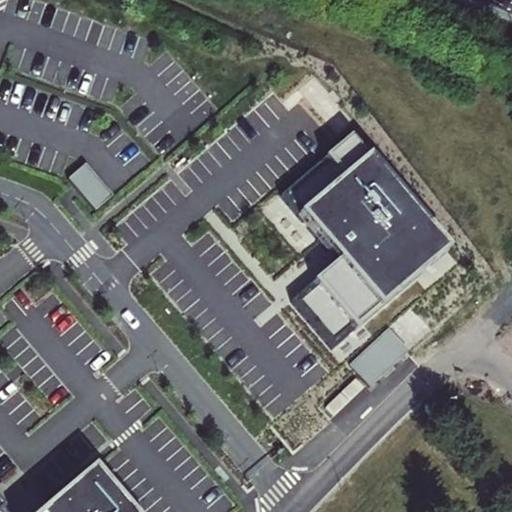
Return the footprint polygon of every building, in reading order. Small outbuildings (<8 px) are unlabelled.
[(290,303),(331,351),(446,253),(349,139),(279,198),(335,265),(290,303)] [(84,165),(70,179),(98,207),(112,193),(84,165)] [(388,330),(348,366),(368,388),(408,352),(388,330)] [(348,401),(362,388),(354,380),(340,394),(348,401)] [(333,416),(347,402),(339,395),(325,408),(333,416)] [(126,511),(91,471),(42,511),(126,511)]
